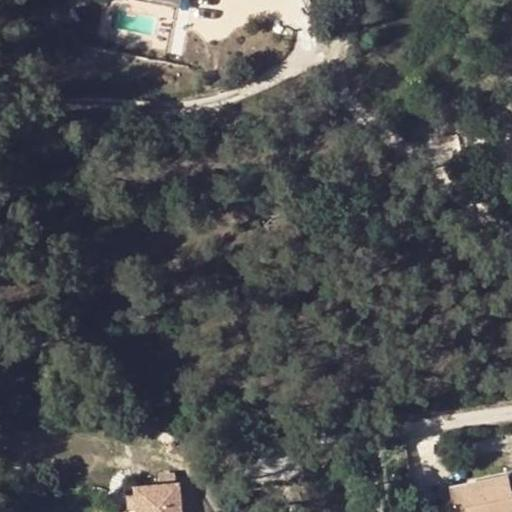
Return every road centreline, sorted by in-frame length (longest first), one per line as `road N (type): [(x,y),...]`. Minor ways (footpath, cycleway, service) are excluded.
road 1 (unknown): [(0,37),(12,66),(63,100),(104,108),(194,103),(269,73),(298,47),(303,24),(275,0)]
road 2 (unknown): [(219,511),(253,511),(301,458),(511,432)]
